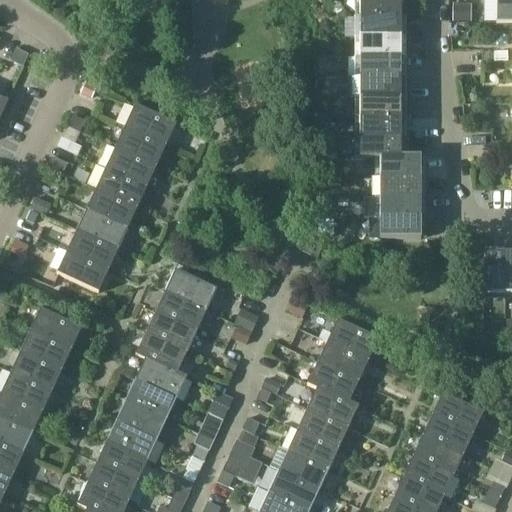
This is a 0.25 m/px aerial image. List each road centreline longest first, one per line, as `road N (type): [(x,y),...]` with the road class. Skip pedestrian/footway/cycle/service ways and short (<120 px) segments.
road 1 (residential): [(0,211),(74,51),(0,2)]
road 2 (residential): [(511,218),(482,218),(462,205),(438,0)]
road 3 (residential): [(193,511),(289,299)]
